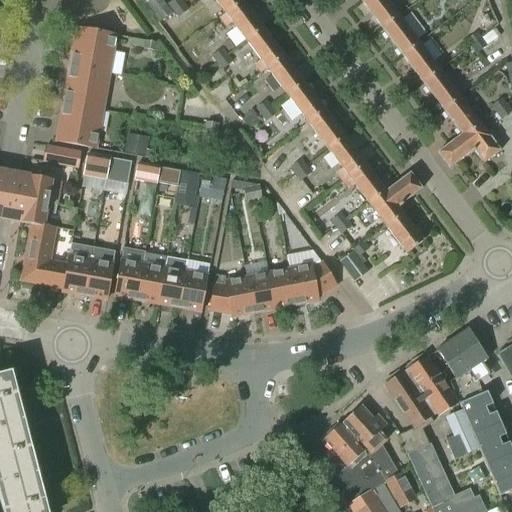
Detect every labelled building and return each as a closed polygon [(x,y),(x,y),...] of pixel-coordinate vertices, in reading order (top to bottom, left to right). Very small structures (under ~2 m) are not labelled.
[(164,0),(150,0),(149,2),(161,20),(174,11),(178,17),(190,9),(183,0),(172,0),(167,4),(164,0)] [(239,0),(212,0),(226,17),(243,5),(239,0)] [(384,0),(362,0),(359,2),(380,29),(381,31),(398,18),(397,17),(384,0)] [(226,17),(219,22),(226,32),(233,27),(247,45),(263,31),(243,5),(226,17)] [(398,18),(381,31),(400,57),(401,58),(419,45),(418,44),(398,18)] [(76,30),(69,68),(107,75),(114,37),(76,30)] [(263,31),(247,45),(261,64),(255,69),(261,78),(268,73),(284,60),(263,31)] [(471,50),(481,42),(477,37),(466,45),(471,50)] [(143,42),(142,50),(154,52),(155,44),(143,42)] [(475,56),(485,47),(481,42),(471,50),(475,56)] [(419,45),(401,58),(421,84),(423,86),(440,73),(439,71),(419,45)] [(222,49),(211,57),(221,71),(232,63),(222,49)] [(284,60),(268,73),(288,100),(305,87),(284,60)] [(69,68),(62,105),(101,112),(107,75),(69,68)] [(440,73),(423,86),(443,113),(460,100),(440,73)] [(305,87),(288,100),(309,127),(325,113),(305,87)] [(460,100),(443,113),(459,135),(477,122),(460,100)] [(266,102),(255,109),(265,123),(276,116),(266,102)] [(502,103),(491,111),(495,116),(506,108),(502,103)] [(62,105),(55,143),(94,150),(101,112),(62,105)] [(506,108),(495,116),(499,121),(510,113),(506,108)] [(325,113),(309,127),(328,152),(345,139),(325,113)] [(446,145),(436,153),(447,169),(455,163),(468,153),(469,155),(473,152),(482,165),(499,152),(480,126),(477,122),(459,135),(446,145)] [(204,123),(202,139),(213,141),(216,125),(204,123)] [(126,135),(123,154),(144,157),(144,159),(153,160),(154,153),(146,151),(148,139),(126,135)] [(345,139),(328,152),(343,173),(336,178),(341,184),(364,165),(360,160),(345,139)] [(79,154),(54,149),(44,147),(41,163),(77,170),(79,154)] [(100,158),(98,170),(106,171),(108,159),(100,158)] [(108,159),(106,171),(113,173),(116,161),(108,159)] [(312,174),(302,161),(290,170),(300,183),(312,174)] [(159,169),(137,164),(134,180),(156,185),(159,169)] [(364,165),(341,184),(349,195),(356,190),(368,205),(384,191),(364,165)] [(177,188),(179,172),(159,169),(156,185),(177,188)] [(195,198),(199,176),(180,172),(177,195),(195,198)] [(7,174),(3,197),(52,206),(58,207),(62,183),(7,174)] [(384,191),(368,205),(386,229),(403,217),(397,209),(401,206),(400,204),(413,195),(420,189),(408,174),(398,181),(384,191)] [(201,176),(199,188),(207,190),(209,178),(201,176)] [(257,187),(250,188),(252,200),(260,199),(257,187)] [(250,188),(242,190),(244,202),(252,200),(250,188)] [(0,220),(18,224),(18,223),(53,230),(53,229),(48,228),(52,206),(3,197),(0,213),(0,220)] [(335,229),(320,241),(327,251),(344,238),(342,236),(351,228),(340,215),(330,223),(335,229)] [(403,217),(386,229),(405,255),(422,241),(403,217)] [(18,223),(18,224),(30,226),(20,282),(61,289),(61,293),(68,258),(67,258),(66,267),(47,263),(53,230),(18,223)] [(363,243),(353,252),(358,259),(369,250),(363,243)] [(351,253),(338,263),(353,283),(366,272),(351,253)] [(68,258),(61,293),(83,297),(89,262),(68,258)] [(162,270),(156,305),(177,309),(184,274),(186,262),(164,258),(162,270)] [(89,262),(83,297),(105,301),(111,266),(89,262)] [(119,262),(113,297),(135,301),(141,266),(119,262)] [(309,267),(287,271),(294,306),(316,302),(316,298),(334,287),(321,264),(310,271),(309,267)] [(141,266),(135,301),(156,305),(162,270),(141,266)] [(287,271),(266,275),(273,310),(294,306),(287,271)] [(184,274),(177,309),(199,313),(205,278),(184,274)] [(266,275),(245,279),(252,314),(273,310),(266,275)] [(212,286),(208,312),(230,315),(230,319),(252,314),(245,279),(223,283),(224,288),(212,286)] [(466,331),(436,351),(454,379),(448,383),(492,482),(511,473),(511,465),(475,381),(487,374),(481,363),(485,360),(466,331)] [(511,345),(496,355),(511,382),(511,345)] [(425,359),(406,371),(436,414),(437,417),(456,404),(425,359)] [(406,371),(383,387),(412,430),(415,427),(419,432),(432,423),(429,419),(436,414),(406,371)] [(0,375),(0,490),(5,511),(45,511),(10,373),(0,375)] [(359,407),(340,425),(364,452),(377,473),(393,502),(395,501),(399,508),(412,501),(408,494),(409,493),(400,475),(395,477),(388,465),(384,467),(374,452),(384,443),(377,435),(385,427),(375,416),(371,420),(359,407)] [(340,425),(321,441),(345,467),(344,470),(330,481),(350,511),(389,511),(396,507),(393,502),(377,473),(364,452),(340,425)] [(427,446),(406,456),(430,510),(431,510),(451,500),(427,446)] [(451,500),(431,510),(431,511),(482,511),(476,500),(471,503),(467,493),(451,500)]
